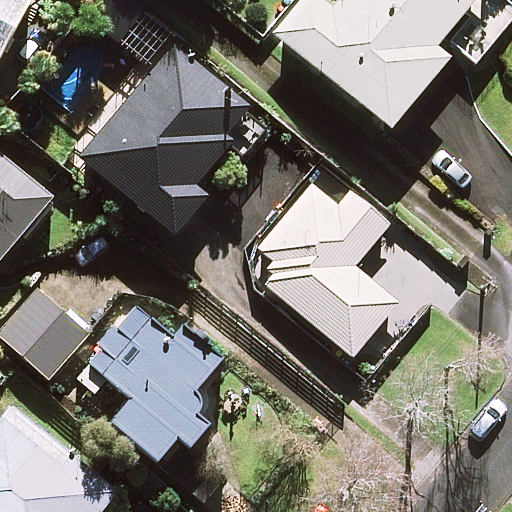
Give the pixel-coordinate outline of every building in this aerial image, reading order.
[(31,0),(0,0),(0,69),(8,74),(45,8),(31,0)] [(172,37),(129,0),(113,0),(94,21),(145,67),(172,37)] [(511,24),(511,7),(503,0),(308,0),(278,39),(399,136),(462,56),(478,68),(511,24)] [(176,50),(125,112),(84,162),(182,243),(215,203),(201,191),(260,120),(176,50)] [(0,271),(56,203),(0,156),(0,271)] [(302,175),(279,158),(257,188),(280,204),(302,175)] [(391,229),(325,175),(263,252),(277,264),(261,283),(279,297),(356,361),(400,308),(356,271),(391,229)] [(92,339),(40,293),(1,338),(52,384),(92,339)] [(203,392),(225,366),(185,331),(176,342),(139,310),(79,381),(95,395),(107,381),(136,406),(117,428),(164,468),(184,444),(196,454),(230,416),(203,392)] [(109,511),(122,496),(15,409),(1,426),(0,425),(0,511),(109,511)] [(232,481),(206,456),(176,486),(202,511),(232,481)]
